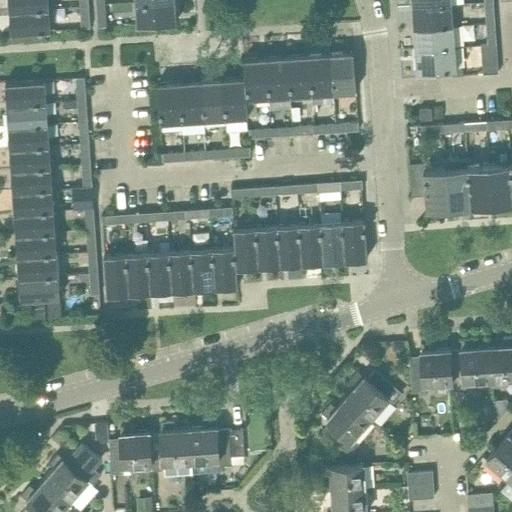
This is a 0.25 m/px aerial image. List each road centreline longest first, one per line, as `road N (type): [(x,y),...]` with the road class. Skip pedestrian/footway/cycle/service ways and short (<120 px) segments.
road 1 (unclassified): [(0,415),(399,301)]
road 2 (residential): [(123,178),(386,164)]
road 3 (residential): [(399,301),(386,164)]
road 4 (residential): [(381,89),(511,81)]
